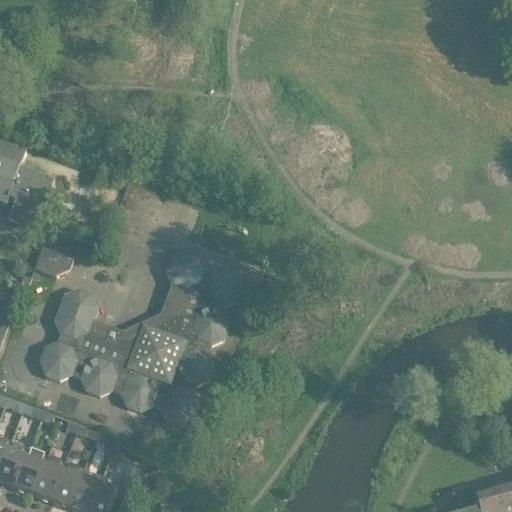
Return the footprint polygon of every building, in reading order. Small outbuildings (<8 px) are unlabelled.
[(120,100),(73,223),(79,225),(74,237),(111,252),(144,166),(182,180),(201,131),(120,100)] [(19,172),(26,155),(0,145),(0,203),(7,206),(9,201),(15,204),(9,221),(29,228),(36,212),(43,214),(54,185),(19,172)] [(223,254),(207,295),(269,318),(276,299),(282,301),(304,243),(285,236),(287,230),(252,217),(250,223),(231,215),(217,252),(223,254)] [(60,225),(52,222),(49,231),(57,234),(60,225)] [(32,280),(25,277),(21,288),(28,291),(32,280)] [(11,296),(24,302),(28,291),(21,288),(20,289),(15,287),(11,296)] [(14,314),(6,312),(2,322),(10,325),(14,314)] [(0,327),(0,333),(6,336),(10,325),(2,322),(0,327)] [(200,335),(191,358),(220,369),(225,371),(234,348),(200,335)] [(191,358),(183,380),(217,393),(225,371),(220,369),(191,358)] [(183,380),(174,402),(208,415),(217,393),(183,380)] [(8,401),(6,406),(16,410),(18,405),(8,401)] [(174,402),(166,424),(200,437),(208,415),(174,402)] [(33,411),(30,418),(41,422),(44,415),(33,411)] [(52,426),(54,419),(44,415),(41,422),(52,426)] [(69,424),(66,432),(77,436),(79,428),(69,424)] [(166,424),(158,447),(192,460),(200,437),(166,424)] [(79,428),(77,436),(95,443),(97,440),(98,435),(79,428)] [(100,430),(98,435),(97,440),(101,441),(106,452),(113,449),(105,432),(100,430)] [(0,442),(0,475),(11,447),(0,442)] [(11,447),(0,475),(0,483),(15,489),(29,453),(11,447)] [(110,462),(118,458),(113,449),(106,452),(110,462)] [(29,453),(15,489),(33,496),(47,460),(29,453)] [(47,460),(33,496),(51,503),(65,467),(47,460)] [(65,467),(51,503),(69,510),(83,474),(65,467)] [(83,474),(69,510),(75,511),(88,511),(101,480),(83,474)] [(109,511),(119,488),(101,480),(88,511),(109,511)] [(511,511),(511,492),(498,496),(502,511),(511,511)] [(475,503),(477,511),(502,511),(498,496),(475,503)]
